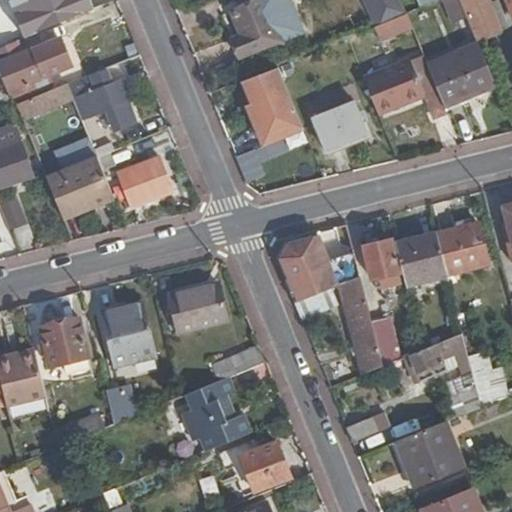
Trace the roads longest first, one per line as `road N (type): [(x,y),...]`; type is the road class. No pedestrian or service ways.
road 1 (residential): [(350,511),(235,226)]
road 2 (residential): [(511,156),(235,226)]
road 3 (residential): [(235,226),(143,0)]
road 4 (residential): [(235,226),(0,284)]
